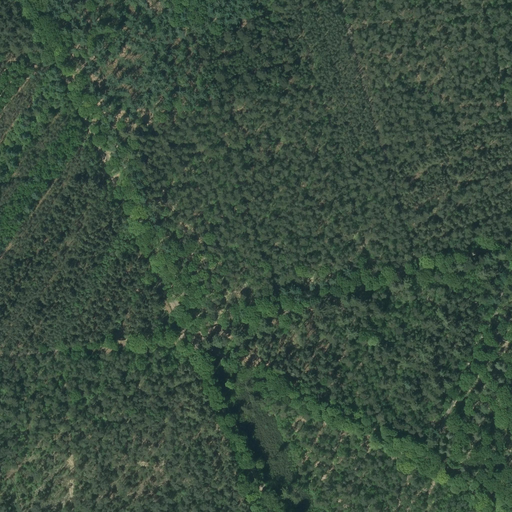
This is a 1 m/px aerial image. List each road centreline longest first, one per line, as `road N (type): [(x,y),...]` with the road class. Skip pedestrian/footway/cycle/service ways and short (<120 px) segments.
road 1 (track): [(339,0),(419,273),(511,321)]
road 2 (track): [(187,340),(29,0)]
road 3 (track): [(187,340),(511,242)]
road 4 (track): [(171,0),(285,311)]
road 5 (track): [(192,340),(426,458)]
road 6 (track): [(426,458),(506,282)]
road 7 (track): [(271,511),(187,340)]
road 8 (track): [(0,354),(187,340)]
